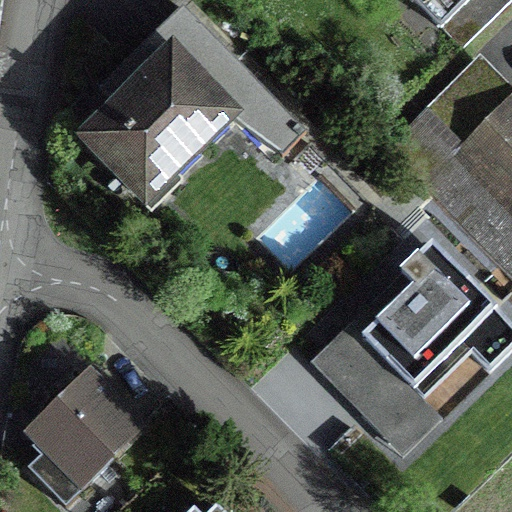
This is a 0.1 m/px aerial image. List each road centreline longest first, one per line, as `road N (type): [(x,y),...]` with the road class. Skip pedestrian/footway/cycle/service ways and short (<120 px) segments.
road 1 (residential): [(0,257),(98,308),(307,511)]
road 2 (residential): [(36,0),(0,215)]
